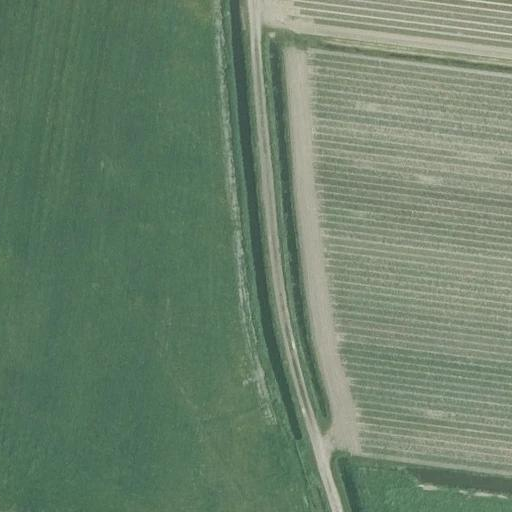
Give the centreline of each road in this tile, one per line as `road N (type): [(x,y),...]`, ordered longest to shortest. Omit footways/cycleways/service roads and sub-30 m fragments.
road 1 (track): [(337,511),(290,358),(277,284),(253,0)]
road 2 (track): [(256,29),(511,61)]
